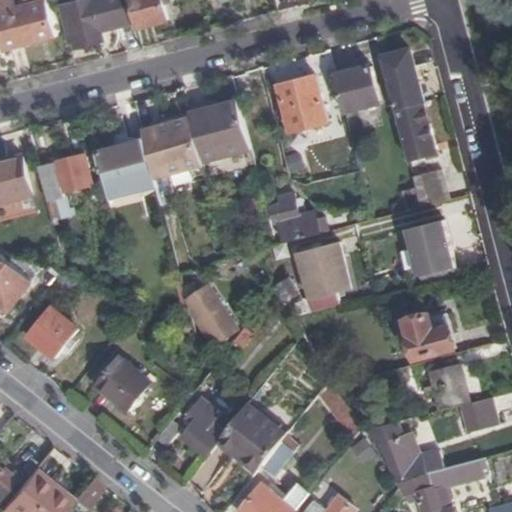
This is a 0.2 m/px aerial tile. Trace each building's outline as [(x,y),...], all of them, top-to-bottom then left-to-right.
[(54,38),(44,0),(29,0),(31,6),(0,14),(0,18),(7,50),(54,38)] [(91,0),(59,8),(67,45),(74,43),(76,48),(105,40),(104,33),(137,24),(130,0),(91,0)] [(130,0),(137,24),(138,29),(173,20),(167,0),(130,0)] [(411,50),(383,57),(407,151),(435,143),(411,50)] [(372,69),(337,77),(347,113),(381,105),(372,69)] [(329,121),(317,78),(282,87),(294,131),(329,121)] [(251,147),(239,100),(221,105),(213,108),(211,102),(191,108),(193,117),(204,160),(251,147)] [(193,117),(145,130),(147,139),(158,178),(206,165),(204,160),(193,117)] [(147,139),(99,151),(111,199),(160,187),(158,178),(147,139)] [(0,203),(34,194),(24,155),(0,161),(0,203)] [(86,155),(40,167),(48,202),(66,197),(65,192),(69,191),(94,185),(86,155)] [(422,209),(450,202),(443,172),(414,178),(417,189),(422,209)] [(421,209),(422,209),(417,189),(403,193),(404,201),(387,205),(390,217),(421,209)] [(48,202),(53,220),(75,215),(75,213),(78,212),(76,207),(73,207),(69,191),(65,192),(66,197),(48,202)] [(282,223),(286,243),(322,234),(315,212),(300,215),(294,194),(281,197),(282,205),(272,208),(275,223),(282,223)] [(446,218),(409,227),(420,276),(458,267),(446,218)] [(311,299),(355,288),(343,241),(299,253),(311,299)] [(253,250),(276,289),(281,284),(268,258),(289,252),(286,243),(276,245),(253,250)] [(0,302),(10,310),(31,282),(0,257),(0,302)] [(77,285),(64,273),(56,284),(69,295),(77,285)] [(276,289),(294,318),(313,313),(291,277),(281,284),(276,289)] [(193,310),(195,318),(203,328),(224,313),(236,330),(245,324),(223,291),(193,310)] [(320,312),(343,306),(339,295),(317,301),(320,312)] [(58,358),(81,329),(52,306),(29,335),(58,358)] [(458,348),(449,312),(432,316),(432,313),(408,319),(418,358),(458,348)] [(213,346),(236,330),(224,313),(203,328),(201,329),(213,346)] [(129,410),(152,380),(122,357),(99,387),(129,410)] [(469,403),(473,402),(462,365),(432,373),(435,384),(438,396),(442,410),(469,403)] [(402,385),(398,369),(379,373),(384,390),(402,385)] [(384,390),(379,373),(363,378),(367,394),(384,390)] [(428,398),(438,396),(435,384),(426,387),(428,398)] [(500,423),(493,397),(473,402),(469,403),(476,429),(500,423)] [(207,453),(224,431),(214,422),(221,414),(203,400),(189,418),(196,424),(186,437),(207,453)] [(249,402),(220,441),(260,471),(265,465),(285,440),(290,433),(249,402)] [(174,420),(160,438),(170,445),(184,428),(174,420)] [(429,472),(445,468),(440,450),(421,454),(415,432),(407,433),(403,420),(372,429),(377,445),(383,445),(395,480),(429,472)] [(357,446),(365,462),(379,455),(370,439),(357,446)] [(285,440),(265,465),(276,474),(296,449),(285,440)] [(487,465),(486,458),(445,468),(429,472),(430,475),(396,483),(399,489),(407,502),(420,499),(423,511),(453,511),(447,487),(482,479),(480,466),(487,465)] [(0,470),(0,495),(14,478),(2,469),(0,470)] [(35,472),(33,475),(70,505),(73,502),(35,472)] [(33,475),(8,505),(16,511),(64,511),(70,505),(33,475)] [(92,478),(74,501),(85,510),(104,487),(92,478)] [(241,511),(297,511),(298,511),(265,484),(241,511)] [(355,511),(357,510),(341,496),(330,510),(315,500),(305,511),(355,511)] [(495,511),(511,511),(511,503),(494,508),(495,511)]
